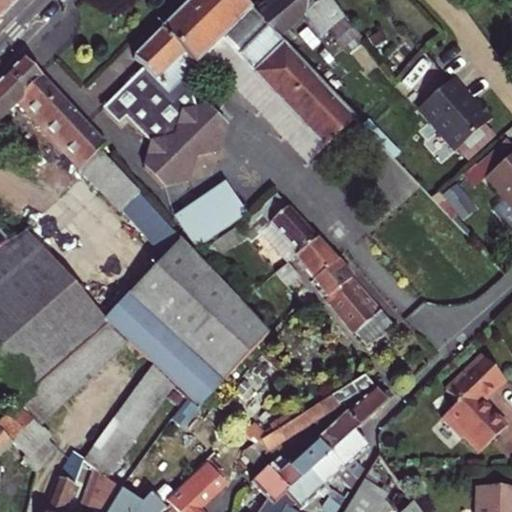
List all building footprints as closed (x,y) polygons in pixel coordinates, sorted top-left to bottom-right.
[(0,0),(0,18),(18,0),(0,0)] [(278,40),(257,18),(240,0),(192,0),(133,59),(143,69),(102,110),(118,126),(125,119),(151,145),(144,169),(163,188),(188,182),(195,157),(219,151),(226,127),(207,108),(195,111),(189,88),(228,49),(323,149),(355,119),(285,46),(278,40)] [(289,31),(305,17),(291,0),(277,0),(269,7),(289,31)] [(291,0),(305,17),(322,36),(345,18),(330,0),(323,0),(324,0),(323,0),(291,0)] [(278,40),(289,31),(269,7),(257,18),(278,40)] [(361,37),(347,20),(329,34),(343,50),(361,37)] [(278,40),(285,46),(295,38),(289,31),(278,40)] [(364,42),(361,37),(343,50),(347,55),(364,42)] [(39,117),(84,166),(79,172),(120,212),(123,209),(139,195),(139,194),(99,152),(106,145),(39,75),(24,59),(0,83),(0,122),(16,106),(21,101),(37,119),(39,117)] [(464,98),(450,83),(417,112),(454,154),(456,152),(484,128),(491,121),(476,104),(471,108),(462,99),(464,98)] [(39,117),(37,119),(21,101),(16,106),(78,173),(79,172),(84,166),(39,117)] [(226,101),(215,112),(227,125),(238,113),(226,101)] [(494,139),(484,128),(456,152),(467,164),(494,139)] [(476,168),(486,179),(511,155),(511,149),(505,142),(476,168)] [(511,155),(486,179),(485,180),(511,210),(511,155)] [(196,250),(248,215),(225,182),(173,218),(196,250)] [(158,247),(168,238),(174,233),(139,195),(123,209),(158,247)] [(316,240),(275,196),(243,228),(241,225),(232,232),(238,243),(246,238),(251,243),(260,235),(270,226),(297,255),(316,240)] [(448,302),(471,279),(401,206),(378,229),(448,302)] [(287,264),(295,257),(297,255),(270,226),(260,235),(287,264)] [(15,382),(19,386),(28,396),(39,385),(50,375),(62,365),(73,355),(84,345),(96,335),(106,326),(107,326),(103,322),(104,320),(26,232),(0,247),(0,374),(11,385),(15,382)] [(232,232),(210,247),(216,257),(238,243),(232,232)] [(174,233),(168,238),(175,247),(104,320),(103,322),(107,326),(106,326),(127,345),(151,368),(173,388),(197,410),(268,335),(204,265),(195,256),(174,233)] [(314,280),(337,263),(316,240),(297,255),(295,257),(314,280)] [(210,247),(195,256),(204,265),(216,257),(210,247)] [(329,299),(352,279),(337,263),(314,280),(329,299)] [(299,279),(286,265),(275,275),(288,288),(299,279)] [(392,325),(381,312),(352,279),(329,299),(366,345),(392,325)] [(115,356),(127,345),(106,326),(96,335),(115,356)] [(104,366),(115,356),(96,335),(84,345),(104,366)] [(93,376),(104,366),(84,345),(73,355),(93,376)] [(83,386),(93,376),(73,355),(62,365),(83,386)] [(280,370),(262,355),(214,410),(233,425),(280,370)] [(479,453),(506,427),(490,411),(489,412),(482,404),(506,382),(482,358),(446,392),(458,404),(442,419),(461,440),(464,438),(479,453)] [(72,397),(83,386),(62,365),(50,375),(72,397)] [(165,399),(173,388),(151,368),(143,380),(165,399)] [(61,407),(72,397),(50,375),(39,385),(61,407)] [(360,428),(388,404),(365,377),(332,397),(339,405),(358,395),(362,401),(347,413),(360,428)] [(157,409),(165,399),(143,380),(134,391),(157,409)] [(50,417),(61,407),(39,385),(28,396),(50,417)] [(148,421),(157,409),(134,391),(126,403),(148,421)] [(39,427),(50,417),(28,396),(15,408),(32,422),(39,427)] [(340,405),(339,405),(332,397),(303,415),(309,425),(340,405)] [(140,432),(148,421),(126,403),(117,414),(140,432)] [(0,428),(12,442),(32,422),(15,408),(0,421),(0,428)] [(353,433),(360,428),(347,413),(316,441),(315,442),(328,455),(331,453),(353,433)] [(132,444),(140,432),(117,414),(109,426),(132,444)] [(304,429),(309,425),(303,415),(291,422),(279,430),(286,441),(304,429)] [(279,430),(291,422),(287,416),(270,427),(271,429),(264,434),(254,425),(243,435),(254,445),(261,441),(279,430)] [(45,441),(50,436),(39,427),(32,422),(12,442),(13,443),(28,456),(29,456),(45,440),(45,441)] [(123,455),(132,444),(109,426),(100,437),(123,455)] [(0,454),(13,443),(12,442),(0,428),(0,454)] [(271,450),(286,441),(279,430),(261,441),(268,453),(271,450)] [(372,455),(368,449),(353,433),(331,453),(346,469),(357,480),(363,469),(353,462),(364,453),(369,459),(372,455)] [(115,467),(123,455),(100,437),(92,449),(115,467)] [(37,473),(56,450),(45,441),(45,440),(29,456),(28,456),(23,462),(37,473)] [(252,466),(268,453),(261,441),(254,445),(243,452),(247,458),(252,466)] [(308,474),(328,455),(315,442),(287,466),(300,480),(308,474)] [(111,472),(115,467),(92,449),(83,461),(84,462),(94,470),(105,480),(111,472)] [(64,511),(84,462),(83,461),(73,453),(57,479),(43,511),(64,511)] [(357,480),(346,469),(331,453),(328,455),(308,474),(322,490),(327,495),(331,498),(340,507),(345,500),(329,490),(326,486),(337,476),(351,490),(357,480)] [(285,494),(300,480),(287,466),(279,458),(266,470),(266,469),(252,483),(268,500),(273,505),(279,500),(285,494)] [(218,477),(221,474),(209,459),(164,501),(169,506),(175,511),(201,511),(222,490),(224,484),(222,482),(218,477)] [(106,511),(120,490),(105,480),(94,470),(77,511),(106,511)] [(120,490),(126,482),(111,472),(105,480),(120,490)] [(327,495),(322,490),(308,474),(300,480),(285,494),(295,506),(299,510),(318,494),(323,499),(327,495)] [(373,511),(384,495),(363,483),(345,511),(373,511)] [(511,511),(511,489),(477,488),(475,511),(511,511)] [(151,497),(142,506),(120,490),(106,511),(163,511),(165,511),(169,506),(164,501),(163,500),(158,505),(151,497)] [(289,511),(295,506),(285,494),(279,500),(285,507),(289,511)] [(326,511),(336,511),(340,507),(331,498),(326,505),(323,508),(326,511)] [(281,511),(282,511),(273,505),(268,500),(259,511),(281,511)]
